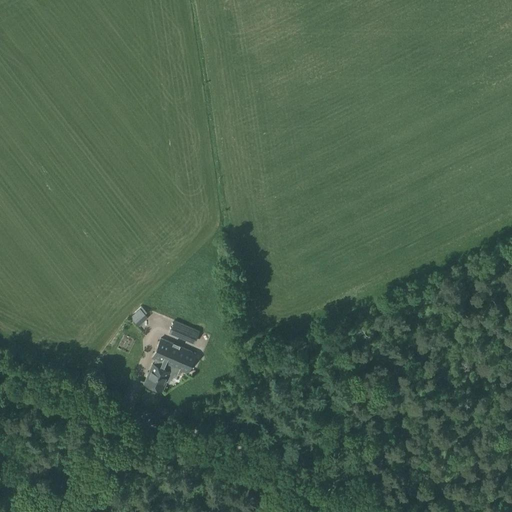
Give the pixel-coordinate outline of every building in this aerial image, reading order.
[(134,306),(124,317),(133,325),(143,315),(134,306)] [(169,316),(164,329),(183,336),(188,323),(169,316)] [(194,342),(199,331),(195,330),(190,341),(194,342)] [(186,373),(187,373),(195,353),(160,338),(152,358),(155,359),(153,364),(152,363),(144,383),(161,390),(162,388),(163,388),(165,383),(164,383),(166,378),(171,381),(175,374),(176,375),(179,370),(186,373)] [(121,393),(127,395),(130,385),(124,383),(121,393)]
